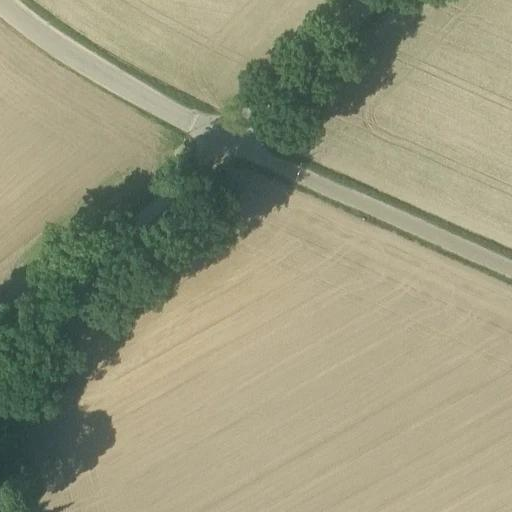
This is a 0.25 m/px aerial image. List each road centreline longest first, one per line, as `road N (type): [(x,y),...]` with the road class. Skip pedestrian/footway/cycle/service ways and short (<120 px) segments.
road 1 (unclassified): [(511,271),(224,142)]
road 2 (track): [(224,142),(0,360)]
road 3 (tertiary): [(224,142),(80,60),(0,0)]
road 4 (tertiary): [(224,142),(368,0)]
